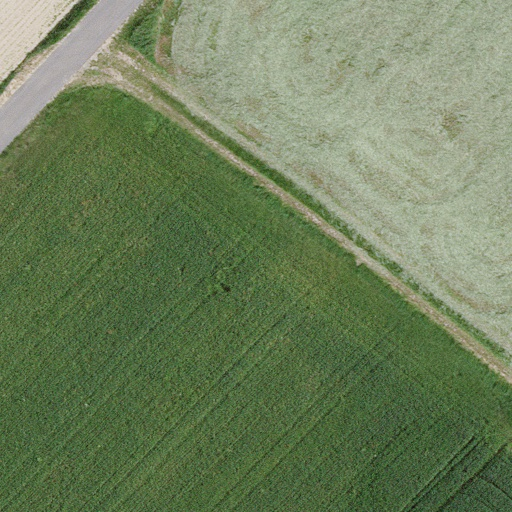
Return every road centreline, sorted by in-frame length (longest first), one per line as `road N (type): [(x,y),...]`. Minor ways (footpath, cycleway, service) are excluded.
road 1 (track): [(82,40),(511,363)]
road 2 (unclassified): [(120,0),(0,128)]
